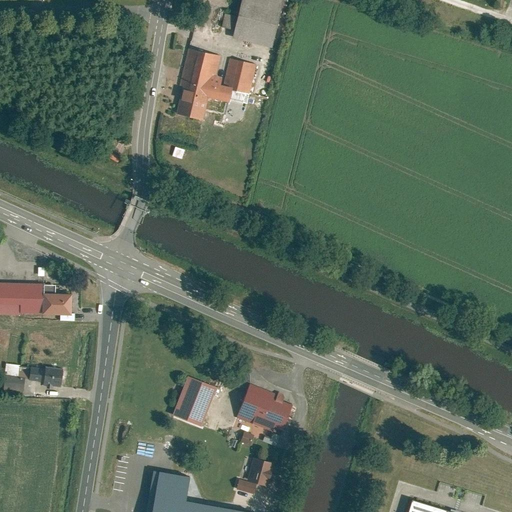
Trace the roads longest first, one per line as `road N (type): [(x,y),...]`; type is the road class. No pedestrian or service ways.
road 1 (primary): [(118,260),(511,437)]
road 2 (unclassified): [(142,177),(511,347)]
road 3 (tertiary): [(118,260),(82,511)]
road 4 (tertiary): [(164,6),(144,114),(142,177)]
road 5 (residential): [(0,9),(164,6)]
road 6 (primary): [(0,207),(118,260)]
